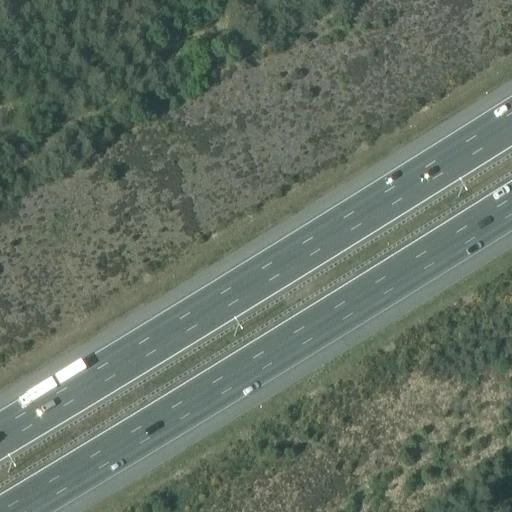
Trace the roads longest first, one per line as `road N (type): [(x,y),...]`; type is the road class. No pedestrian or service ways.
road 1 (motorway): [(511,123),(0,438)]
road 2 (motorway): [(11,511),(511,205)]
